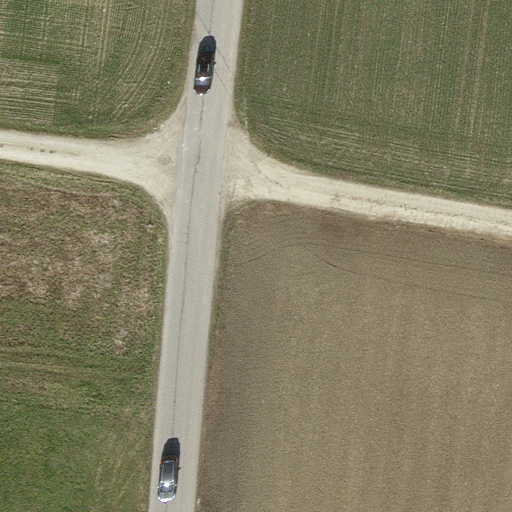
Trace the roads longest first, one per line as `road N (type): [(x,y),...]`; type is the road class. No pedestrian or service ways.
road 1 (unclassified): [(224,0),(176,511)]
road 2 (track): [(203,168),(511,219)]
road 3 (track): [(203,168),(0,141)]
